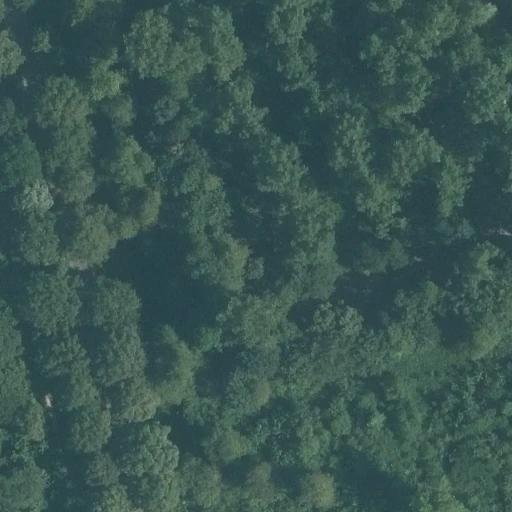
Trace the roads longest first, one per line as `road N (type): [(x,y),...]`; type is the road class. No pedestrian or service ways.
road 1 (tertiary): [(139,511),(8,0)]
road 2 (track): [(106,511),(0,54)]
